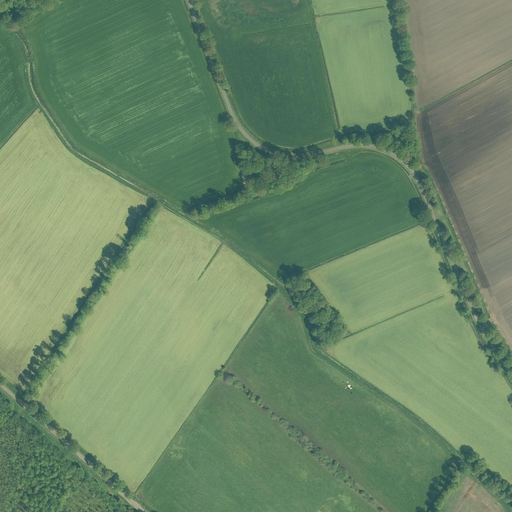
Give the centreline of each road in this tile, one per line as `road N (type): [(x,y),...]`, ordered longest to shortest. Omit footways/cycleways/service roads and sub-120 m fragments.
road 1 (unclassified): [(511,375),(479,323),(407,166),(361,145),(299,155),(258,145),(233,119),(188,0)]
road 2 (unclassified): [(0,384),(142,511)]
